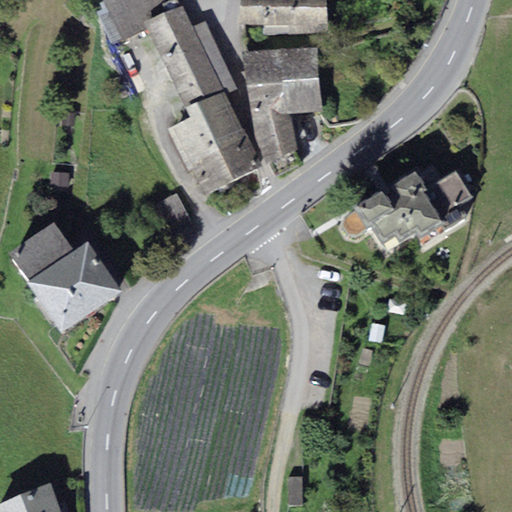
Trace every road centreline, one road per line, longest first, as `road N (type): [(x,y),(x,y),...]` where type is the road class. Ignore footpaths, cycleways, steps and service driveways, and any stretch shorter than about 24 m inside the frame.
road 1 (primary): [(108,511),(115,396),(142,333),(185,282),(286,205)]
road 2 (track): [(260,224),(300,326),(273,511)]
road 3 (primary): [(286,205),(430,92),(475,0)]
road 4 (residential): [(232,0),(252,136),(286,205)]
